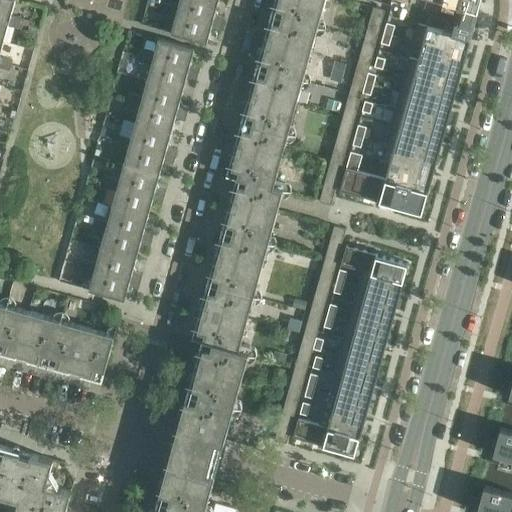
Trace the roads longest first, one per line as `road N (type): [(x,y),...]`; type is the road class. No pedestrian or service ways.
road 1 (residential): [(132,435),(249,0)]
road 2 (tertiary): [(402,507),(511,100)]
road 3 (residential): [(402,507),(132,435)]
road 4 (residential): [(132,435),(0,397)]
